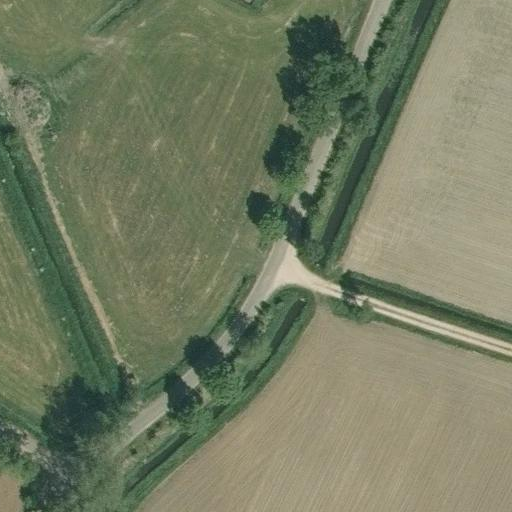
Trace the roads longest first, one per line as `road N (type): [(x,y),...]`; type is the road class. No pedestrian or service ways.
road 1 (unclassified): [(78,480),(199,372),(244,320),(381,0)]
road 2 (track): [(274,264),(511,351)]
